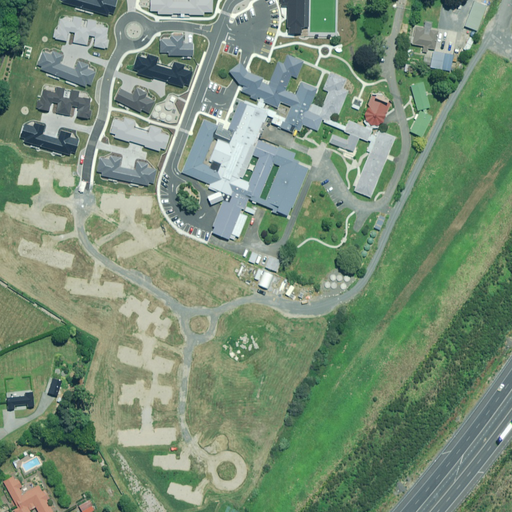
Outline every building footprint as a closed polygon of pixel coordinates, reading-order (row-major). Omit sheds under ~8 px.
[(487,7),(475,2),(465,27),(477,32),(487,7)] [(504,5),(500,2),(494,11),(498,14),(504,5)] [(438,30),(414,26),(410,45),(434,50),(438,30)] [(445,53),(432,51),(429,67),(449,70),(452,54),(445,53)] [(276,61),(267,84),(261,81),(246,75),(240,91),(249,95),(249,97),(256,100),(259,92),(264,94),(261,102),(277,108),(279,102),(290,106),(283,122),(281,121),(278,127),(291,132),(293,129),(299,131),(302,124),(316,131),(321,119),(328,122),(331,115),(336,117),(347,90),(342,88),(345,79),(329,72),(322,89),(327,91),(321,107),(311,103),(314,95),(297,88),(295,94),(284,90),(285,89),(290,76),(295,78),(303,61),(286,54),(282,63),(276,61)] [(431,106),(424,81),(412,84),(419,109),(431,106)] [(202,119),(181,170),(180,172),(209,184),(208,187),(231,196),(228,203),(222,201),(211,226),(213,227),(210,233),(227,240),(230,234),(237,237),(246,216),(238,213),(240,209),(243,210),(247,199),(250,200),(287,215),(290,207),(291,208),(307,168),(291,162),(294,155),(281,150),(256,140),(267,113),(238,101),(227,129),(202,119)] [(424,135),(433,115),(421,110),(412,130),(422,135),(422,134),(424,135)] [(371,130),(347,120),(343,131),(348,134),(346,140),(340,137),(332,134),(328,143),(352,153),(358,138),(366,141),(371,130)] [(394,137),(377,130),(353,191),(370,197),(394,137)] [(218,192),(206,197),(209,205),(221,199),(218,192)] [(392,205),(382,202),(378,212),(388,216),(392,205)] [(386,219),(380,216),(374,228),(380,231),(386,219)] [(378,234),(372,231),(359,257),(365,260),(378,234)] [(258,255),(253,253),(249,262),(255,264),(258,255)] [(281,261),(267,256),(263,267),(276,272),(281,261)] [(57,381),(51,380),(48,394),(54,395),(57,381)] [(34,408),(33,393),(25,393),(25,397),(6,399),(8,411),(34,408)] [(42,492),(39,486),(25,493),(16,476),(4,482),(18,509),(14,511),(30,511),(36,508),(38,511),(53,511),(45,496),(47,495),(45,491),(42,492)] [(86,511),(95,507),(91,500),(78,507),(80,511),(86,511)]
